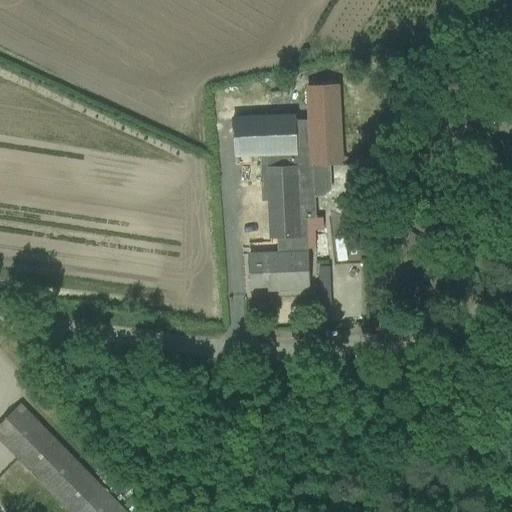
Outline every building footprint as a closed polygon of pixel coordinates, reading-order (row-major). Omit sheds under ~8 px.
[(420,44),(422,54),(435,52),(433,42),(420,44)] [(278,237),(307,236),(306,218),(315,218),(315,197),(323,197),(331,190),(330,164),(342,164),(339,87),(309,89),(310,121),(296,122),(296,115),(233,117),(235,157),(260,156),(261,178),(262,201),(269,201),(270,238),(278,237)] [(511,103),(469,104),(469,133),(511,133),(511,103)] [(309,288),(307,236),(278,237),(278,254),(249,255),(250,287),(276,286),(276,290),(309,288)] [(0,423),(0,439),(71,511),(124,511),(20,404),(0,423)]
